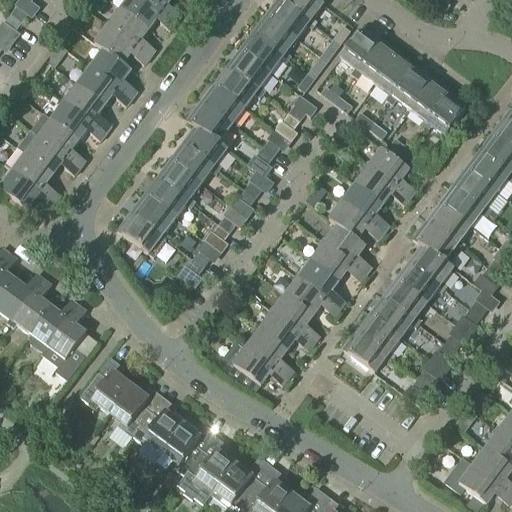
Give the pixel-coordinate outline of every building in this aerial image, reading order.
[(176,28),(137,0),(119,0),(114,7),(122,13),(121,14),(149,35),(156,25),(170,36),(176,28)] [(167,10),(174,0),(137,0),(176,28),(182,20),(167,10)] [(281,0),(278,4),(314,30),(316,26),(312,22),(322,8),(311,0),(281,0)] [(311,34),(314,30),(278,4),(265,21),(296,44),(306,30),(311,34)] [(10,20),(21,28),(28,19),(17,11),(10,20)] [(141,45),(149,35),(121,14),(110,29),(107,26),(104,29),(150,63),(155,55),(141,45)] [(14,36),(21,28),(10,20),(4,28),(14,36)] [(286,57),(296,44),(265,21),(252,38),(288,64),(291,60),(286,57)] [(105,35),(94,50),(94,51),(103,57),(122,70),(123,70),(130,60),(144,70),(150,63),(104,29),(102,33),(105,35)] [(333,45),(340,50),(350,36),(343,31),(333,45)] [(355,81),(382,46),(364,32),(340,64),(355,74),(352,79),(355,81)] [(285,68),(288,64),(252,38),(240,55),(271,78),(281,64),(285,68)] [(327,67),(330,63),(340,50),(333,45),(323,58),(320,62),(327,67)] [(375,89),(398,58),(382,46),(355,81),(359,84),(362,80),(375,89)] [(58,49),(46,65),(54,72),(66,56),(58,49)] [(260,91),(271,78),(240,55),(227,72),(262,99),(265,95),(260,91)] [(132,76),(123,70),(122,70),(103,57),(93,70),(89,68),(87,71),(131,104),(137,96),(124,87),(132,76)] [(389,107),(416,71),(398,58),(375,89),(389,100),(386,105),(389,107)] [(314,84),(324,71),(327,67),(320,62),(317,66),(307,79),(314,84)] [(45,66),(33,82),(40,87),(52,71),(45,66)] [(126,112),(131,104),(87,71),(84,74),(87,77),(77,91),(105,112),(112,102),(126,112)] [(410,116),(433,84),(416,71),(389,107),(393,110),(396,106),(410,116)] [(259,103),(262,99),(227,72),(214,88),(245,112),(255,99),(259,103)] [(305,97),(314,84),(307,79),(297,92),(305,97)] [(424,133),(451,97),(433,84),(410,116),(424,126),(420,131),(424,133)] [(235,125),(245,112),(214,88),(201,106),(237,133),(240,129),(235,125)] [(98,121),(105,112),(77,91),(66,105),(63,102),(61,105),(106,139),(111,131),(98,121)] [(334,109),(339,102),(326,92),(321,98),(334,109)] [(431,131),(445,142),(469,111),(451,97),(424,133),(428,136),(431,131)] [(311,122),(318,113),(300,100),(294,109),(295,110),(289,118),(300,127),(306,118),(311,122)] [(339,102),(334,109),(347,118),(352,111),(339,102)] [(100,146),(106,139),(61,105),(58,109),(62,111),(51,125),(79,146),(86,136),(100,146)] [(201,106),(186,126),(195,132),(196,131),(219,148),(219,147),(229,133),(235,137),(237,133),(201,106)] [(370,116),(366,122),(373,127),(377,121),(370,116)] [(5,123),(9,127),(13,122),(8,118),(5,123)] [(291,148),(298,139),(298,138),(294,135),(300,127),(289,118),(276,136),(291,148)] [(369,135),(374,128),(373,127),(366,122),(361,118),(355,125),(369,135)] [(80,173),(86,165),(72,155),(79,146),(51,125),(43,119),(30,136),(36,140),(80,173)] [(511,129),(504,123),(491,140),(511,155),(511,129)] [(374,128),(369,135),(382,145),(387,138),(374,128)] [(228,154),(219,147),(219,148),(196,131),(195,132),(182,150),(218,177),(221,173),(217,170),(228,154)] [(35,140),(30,136),(17,153),(53,180),(60,170),(74,180),(80,173),(36,140),(35,140)] [(511,177),(511,176),(511,155),(491,140),(478,157),(511,182),(511,177)] [(263,153),(274,161),(280,153),(269,144),(263,153)] [(404,161),(409,154),(395,144),(390,150),(404,161)] [(216,181),(218,177),(182,150),(169,167),(200,191),(211,177),(216,181)] [(54,208),(60,200),(46,189),(53,180),(17,153),(4,170),(9,174),(54,208)] [(267,170),(274,161),(263,153),(256,162),(267,170)] [(402,186),(410,175),(382,154),(371,168),(368,166),(365,170),(410,204),(415,196),(402,186)] [(409,154),(404,161),(416,170),(422,163),(409,154)] [(511,188),(511,185),(511,182),(478,157),(465,175),(496,198),(506,184),(511,188)] [(190,204),(200,191),(169,167),(157,183),(193,211),(195,208),(190,204)] [(404,211),(410,204),(365,170),(362,173),(366,175),(355,190),(383,210),(390,201),(404,211)] [(48,215),(54,208),(9,174),(6,177),(10,180),(0,192),(0,195),(27,215),(34,205),(48,215)] [(486,211),(496,198),(465,175),(452,192),(488,218),(491,214),(486,211)] [(190,215),(193,211),(157,183),(143,201),(175,225),(185,211),(190,215)] [(254,204),(260,196),(261,195),(250,186),(243,195),(254,204)] [(375,220),(383,210),(355,190),(345,203),(342,200),(339,205),(383,238),(390,230),(375,220)] [(485,222),(488,218),(452,192),(439,209),(471,232),(481,219),(485,222)] [(248,212),(254,204),(243,195),(237,204),(248,212)] [(143,201),(131,218),(167,245),(170,242),(165,238),(175,225),(143,201)] [(378,246),(383,238),(339,205),(337,207),(340,210),(329,225),(337,231),(337,230),(356,245),(357,244),(364,235),(378,246)] [(460,246),(471,232),(439,209),(427,226),(463,253),(465,249),(460,246)] [(131,218),(117,236),(154,264),(167,245),(131,218)] [(218,230),(229,238),(235,230),(224,221),(218,230)] [(427,226),(413,245),(421,251),(422,250),(444,267),(445,267),(455,253),(460,256),(463,253),(427,226)] [(215,227),(202,244),(216,255),(221,258),(228,249),(223,246),(229,238),(218,230),(215,227)] [(366,251),(357,244),(356,245),(337,230),(337,231),(326,245),(323,242),(320,246),(366,280),(372,272),(358,262),(366,251)] [(113,252),(122,259),(126,254),(124,247),(120,243),(113,252)] [(360,287),(366,280),(320,246),(318,249),(321,252),(311,266),(339,287),(346,277),(360,287)] [(453,273),(445,267),(444,267),(422,250),(421,251),(408,268),(444,295),(447,291),(442,288),(453,273)] [(0,272),(9,259),(2,254),(0,256),(0,272)] [(192,264),(203,272),(210,264),(199,255),(192,264)] [(0,308),(16,286),(7,279),(17,265),(9,259),(0,272),(0,308)] [(197,281),(203,272),(192,264),(186,273),(197,281)] [(489,272),(500,281),(506,273),(495,265),(489,272)] [(332,296),(339,287),(311,266),(301,279),(297,277),(295,280),(340,314),(346,306),(332,296)] [(442,298),(444,295),(408,268),(395,285),(426,308),(437,295),(442,298)] [(494,290),(500,281),(489,272),(482,282),(494,290)] [(178,283),(189,291),(197,281),(186,273),(178,283)] [(8,328),(11,331),(44,285),(36,279),(26,294),(16,286),(0,308),(0,317),(10,325),(8,328)] [(334,322),(340,314),(295,280),(292,284),(295,286),(285,300),(313,321),(320,312),(334,322)] [(17,330),(30,340),(51,312),(41,305),(52,291),(44,285),(11,331),(14,333),(17,330)] [(416,322),(426,308),(395,285),(382,302),(418,329),(421,326),(416,322)] [(178,307),(185,297),(176,290),(169,300),(178,307)] [(305,332),(313,321),(285,300),(275,314),(271,311),(268,315),(313,349),(319,342),(305,332)] [(415,333),(418,329),(382,302),(369,320),(401,343),(411,330),(415,333)] [(45,356),(79,311),(71,305),(61,320),(51,312),(30,340),(28,342),(31,345),(31,349),(44,358),(45,356)] [(470,314),(481,322),(488,314),(476,305),(470,314)] [(44,358),(41,362),(57,375),(54,379),(66,388),(85,363),(97,347),(85,339),(75,331),(84,319),(86,316),(79,311),(45,356),(44,358)] [(475,331),(481,322),(470,314),(463,323),(475,331)] [(308,357),(313,349),(268,315),(266,319),(269,321),(259,335),(287,356),(294,346),(308,357)] [(391,356),(401,343),(369,320),(356,338),(392,364),(396,360),(391,356)] [(280,366),(287,356),(259,335),(249,349),(245,346),(242,350),(288,384),(293,376),(280,366)] [(351,345),(343,355),(374,379),(385,364),(390,368),(392,364),(356,338),(351,345)] [(444,349),(455,357),(462,348),(450,340),(444,349)] [(237,346),(224,363),(233,370),(232,371),(233,371),(226,381),(255,399),(268,381),(282,391),(288,384),(242,350),(237,346)] [(449,366),(455,357),(444,349),(438,357),(449,366)] [(99,378),(80,403),(95,414),(96,414),(99,411),(110,419),(131,391),(118,381),(124,373),(110,363),(99,378)] [(430,392),(435,384),(436,383),(425,375),(418,383),(430,392)] [(430,392),(418,383),(413,391),(411,390),(404,400),(421,413),(429,403),(424,400),(430,392)] [(117,431),(109,442),(125,454),(134,443),(152,418),(157,411),(149,405),(131,391),(110,419),(120,427),(119,428),(117,431)] [(47,405),(51,408),(56,401),(52,398),(47,405)] [(152,418),(134,443),(142,449),(139,453),(140,458),(153,468),(155,465),(156,466),(162,458),(183,430),(187,425),(174,416),(170,420),(165,416),(157,411),(152,418)] [(511,420),(500,434),(497,431),(494,435),(511,448),(511,420)] [(162,458),(172,466),(169,470),(184,481),(185,482),(203,457),(209,449),(201,444),(196,440),(199,435),(187,425),(183,430),(162,458)] [(511,448),(494,435),(492,438),(495,441),(484,455),(511,475),(511,448)] [(184,481),(177,491),(185,497),(183,499),(192,506),(194,504),(203,510),(211,500),(214,497),(235,469),(218,456),(224,448),(215,442),(209,449),(203,457),(185,482),(184,481)] [(511,490),(505,485),(511,476),(511,475),(484,455),(475,468),(471,465),(468,469),(511,501),(511,490)] [(482,507),(486,511),(494,500),(508,510),(511,504),(511,501),(468,469),(463,465),(445,488),(460,499),(464,494),(473,501),(482,507)] [(242,511),(260,488),(235,469),(214,497),(211,500),(221,508),(225,511),(242,511)] [(283,511),(292,500),(274,487),(269,494),(260,488),(242,511),(283,511)] [(283,511),(307,511),(300,506),(292,500),(283,511)] [(474,511),(479,511),(482,507),(473,501),(468,508),(474,511)]
